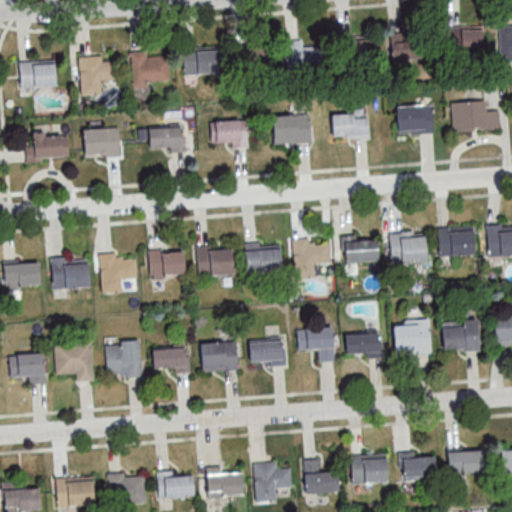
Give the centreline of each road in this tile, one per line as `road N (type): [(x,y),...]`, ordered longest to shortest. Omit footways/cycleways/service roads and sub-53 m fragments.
road 1 (residential): [(511,393),(0,434)]
road 2 (residential): [(511,175),(0,212)]
road 3 (residential): [(203,0),(1,6)]
